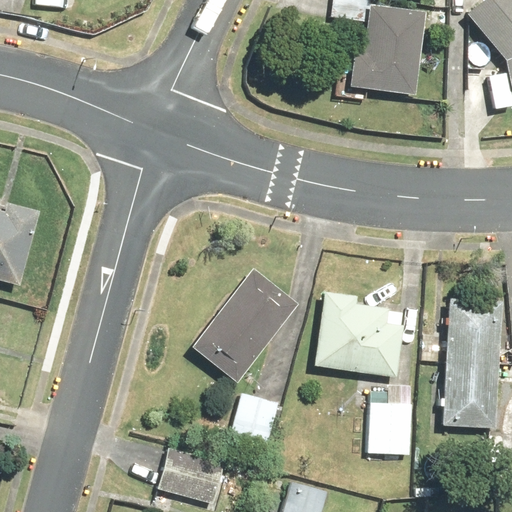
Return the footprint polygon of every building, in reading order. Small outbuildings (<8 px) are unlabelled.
[(353,23),(354,0),(325,0),(324,21),(353,23)] [(511,0),(480,0),(460,18),(498,61),(503,90),(511,88),(511,0)] [(409,98),(419,14),(363,7),(353,91),(409,98)] [(0,284),(10,287),(32,213),(1,204),(0,208),(0,284)] [(229,386),(291,306),(245,271),(183,351),(229,386)] [(352,298),(316,293),(305,367),(392,379),(399,328),(381,326),(383,311),(350,306),(352,298)] [(489,429),(494,305),(441,303),(436,427),(489,429)] [(379,402),(361,401),(360,452),(405,454),(407,404),(402,404),(403,383),(380,383),(379,402)] [(272,402),(231,393),(221,438),(261,447),(272,402)] [(222,462),(159,447),(148,491),(211,506),(222,462)] [(320,511),(326,495),(285,481),(274,511),(320,511)]
